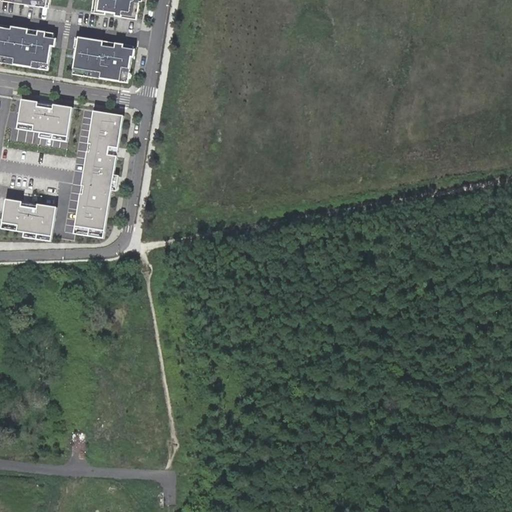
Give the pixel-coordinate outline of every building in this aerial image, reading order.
[(0,0),(0,1),(49,9),(50,0),(0,0)] [(140,0),(93,0),(91,16),(106,18),(106,16),(116,17),(115,21),(137,24),(140,0)] [(54,34),(0,25),(0,63),(48,71),(54,34)] [(73,75),(128,84),(133,58),(135,58),(136,50),(134,49),(134,47),(79,38),(73,75)] [(68,143),(73,109),(23,100),(18,129),(41,133),(40,138),(68,143)] [(94,112),(75,234),(104,239),(124,116),(94,112)] [(52,242),(58,207),(7,199),(2,229),(27,233),(26,238),(52,242)]
